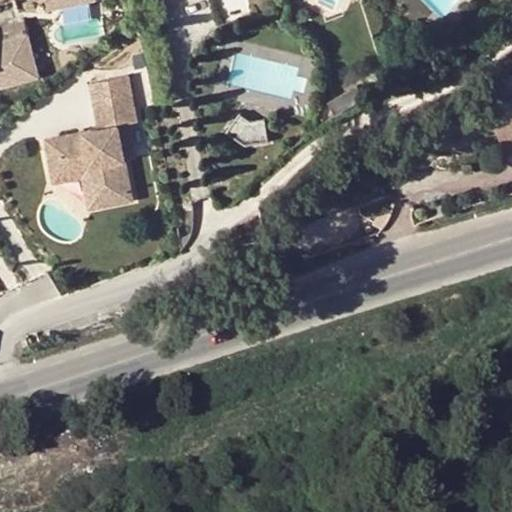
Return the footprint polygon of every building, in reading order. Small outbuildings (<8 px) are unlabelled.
[(24,20),(0,26),(0,39),(27,31),(24,20)] [(39,76),(27,31),(0,39),(0,84),(0,86),(39,76)] [(99,127),(45,138),(51,166),(75,162),(77,172),(88,170),(95,207),(133,199),(125,159),(119,123),(130,121),(137,119),(129,76),(91,83),(99,127)] [(266,117),(252,120),(241,112),(227,130),(246,144),(270,140),(266,117)] [(511,119),(494,127),(496,133),(511,121),(511,119)] [(130,121),(119,123),(125,159),(137,157),(130,121)] [(511,121),(496,133),(505,156),(511,153),(511,121)] [(75,162),(51,166),(54,181),(83,176),(89,208),(95,207),(88,170),(77,172),(75,162)]
